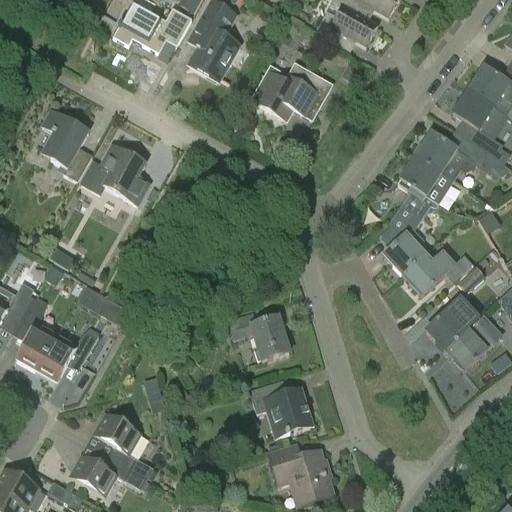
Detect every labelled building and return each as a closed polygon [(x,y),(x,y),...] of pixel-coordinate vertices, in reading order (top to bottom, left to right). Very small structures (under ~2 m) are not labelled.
[(132,44),(158,59),(165,46),(176,51),(191,24),(172,14),(165,26),(149,17),(155,7),(142,0),(135,0),(112,42),(128,51),(132,44)] [(388,24),(400,3),(394,0),(354,0),(353,3),(347,0),(326,0),(325,2),(342,12),(350,16),(350,15),(356,5),(388,24)] [(189,71),(216,87),(238,49),(225,41),(237,20),(210,5),(186,46),(199,54),(189,71)] [(342,12),(336,22),(326,17),(315,37),(332,47),(338,37),(365,52),(377,31),(350,15),(350,16),(342,12)] [(353,87),(360,75),(348,68),(344,75),(346,84),(353,87)] [(311,125),(331,90),(294,69),(286,84),(271,75),(253,107),(282,124),(288,112),(311,125)] [(511,90),(508,88),(508,87),(483,71),(468,95),(493,111),(492,112),(505,120),(511,108),(511,104),(511,102),(511,90)] [(478,134),(492,112),(493,111),(468,95),(453,118),(462,124),(454,136),(504,169),(509,160),(500,154),(502,151),(478,134)] [(54,138),(49,146),(41,159),(66,174),(87,137),(50,116),(42,131),(54,138)] [(459,175),(464,178),(473,174),(475,170),(496,184),(507,177),(509,174),(503,170),(504,169),(454,136),(447,147),(431,137),(415,161),(452,185),(459,175)] [(79,190),(99,201),(104,191),(137,209),(149,189),(137,182),(145,169),(111,150),(99,172),(91,167),(79,190)] [(439,179),(451,187),(452,185),(415,161),(400,184),(425,200),(439,179)] [(410,196),(410,197),(403,208),(422,221),(431,209),(410,196)] [(400,238),(402,240),(382,259),(402,280),(424,259),(417,252),(423,246),(414,236),(422,221),(403,208),(390,227),(400,238)] [(434,264),(428,257),(425,260),(424,259),(402,280),(421,301),(445,279),(455,290),(474,273),(463,261),(453,270),(441,257),(434,264)] [(53,290),(58,280),(61,281),(63,278),(50,271),(43,284),(53,290)] [(464,300),(483,283),(474,273),(455,290),(464,300)] [(82,275),(78,281),(94,290),(97,284),(82,275)] [(511,291),(511,292),(504,299),(499,304),(511,325),(511,291)] [(86,293),(79,304),(92,312),(98,300),(86,293)] [(0,307),(0,326),(1,325),(12,331),(30,301),(19,295),(5,311),(0,307)] [(18,334),(29,341),(16,362),(37,374),(56,340),(39,330),(45,310),(35,304),(18,334)] [(443,355),(466,335),(447,314),(425,334),(443,355)] [(262,367),(288,359),(277,322),(255,329),(252,319),(227,326),(233,345),(253,339),(262,367)] [(491,328),(483,320),(466,335),(443,355),(462,376),(494,348),(483,335),(491,328)] [(56,340),(37,374),(57,386),(70,364),(81,371),(98,341),(88,335),(74,350),(56,340)] [(146,394),(158,391),(156,382),(143,386),(146,394)] [(278,442),(312,431),(300,394),(286,399),(282,387),(249,397),(256,419),(270,415),(278,442)] [(181,408),(189,403),(183,392),(175,397),(181,408)] [(157,477),(128,461),(141,439),(105,418),(92,440),(112,452),(107,462),(147,484),(147,483),(152,486),(157,477)] [(318,507),(334,502),(320,455),(299,461),(295,449),(267,458),(277,492),(296,487),(303,507),(317,503),(318,507)] [(116,481),(141,495),(141,494),(144,496),(149,488),(146,486),(147,484),(107,462),(101,471),(81,460),(68,482),(105,502),(116,481)] [(29,511),(40,493),(4,473),(0,479),(0,496),(27,511),(29,511)] [(185,487),(175,481),(169,493),(179,498),(185,487)] [(47,497),(69,510),(75,500),(53,487),(47,497)] [(27,511),(0,496),(0,511),(27,511)]
